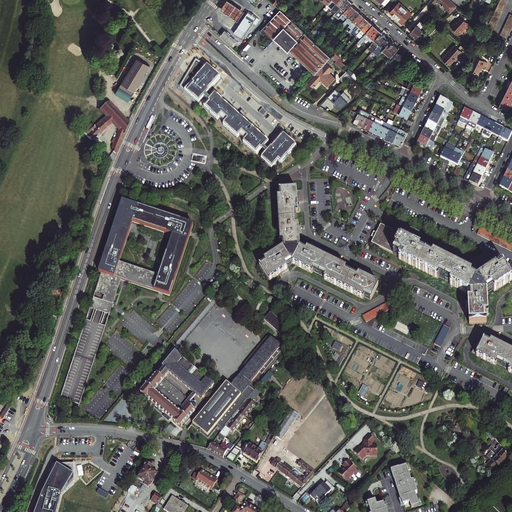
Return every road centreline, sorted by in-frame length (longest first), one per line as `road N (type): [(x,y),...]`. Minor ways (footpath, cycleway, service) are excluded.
road 1 (primary): [(187,29),(117,163),(24,429)]
road 2 (primary): [(37,429),(104,215),(192,33)]
road 3 (residential): [(192,33),(282,113),(475,210)]
road 4 (residential): [(401,155),(294,110),(196,26)]
road 5 (tertiary): [(37,429),(131,435),(197,453),(238,475)]
